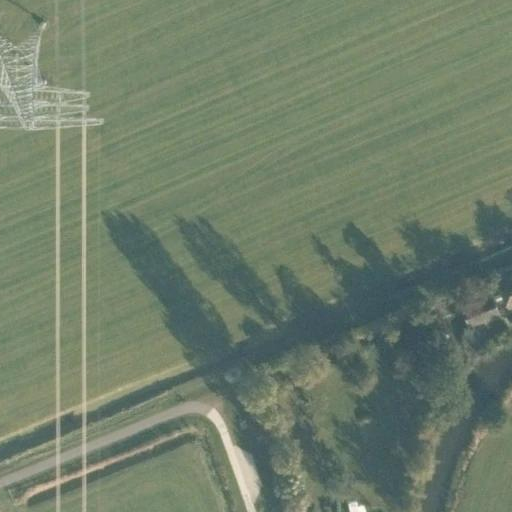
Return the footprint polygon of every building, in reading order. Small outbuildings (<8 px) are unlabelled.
[(511,272),(495,279),(507,307),(511,305),(511,272)] [(483,277),(471,283),(474,289),(486,284),(483,277)] [(498,312),(489,290),(459,302),(468,324),(498,312)] [(463,333),(469,348),(482,344),(477,329),(463,333)] [(408,368),(416,358),(403,346),(395,356),(408,368)] [(448,348),(440,355),(446,363),(454,356),(448,348)]
